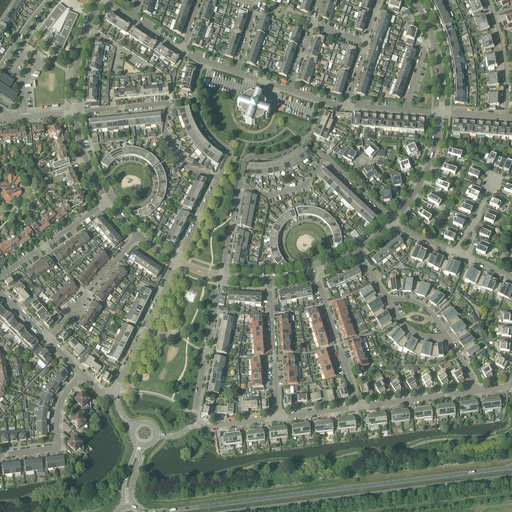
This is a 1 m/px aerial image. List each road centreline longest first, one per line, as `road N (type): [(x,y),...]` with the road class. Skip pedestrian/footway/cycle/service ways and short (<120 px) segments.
road 1 (primary): [(511,468),(161,511)]
road 2 (primary): [(240,511),(511,477)]
road 3 (residential): [(178,261),(230,156),(195,100)]
road 4 (residential): [(192,423),(221,276)]
road 5 (residential): [(115,393),(178,261)]
road 6 (residential): [(358,407),(315,270)]
road 7 (residential): [(42,340),(138,236)]
road 8 (residential): [(276,418),(268,279)]
road 9 (residential): [(0,456),(56,450),(61,407),(81,375)]
road 10 (residential): [(0,278),(107,201)]
road 11 (residential): [(74,113),(195,100)]
road 12 (residential): [(392,222),(419,185),(441,113)]
